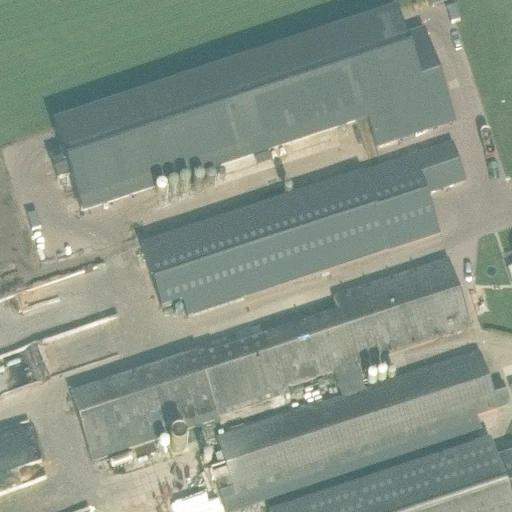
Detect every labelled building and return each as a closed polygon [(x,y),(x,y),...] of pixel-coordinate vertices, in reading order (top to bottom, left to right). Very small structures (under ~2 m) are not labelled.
[(441,91),(440,87),(422,32),(403,39),(397,19),(53,133),(80,213),(365,119),(375,152),(414,139),(420,136),(424,134),(428,131),(431,128),(432,126),(435,123),(437,119),(440,113),(441,109),(442,104),(442,100),(442,95),(441,91)] [(438,237),(425,198),(464,185),(451,145),(140,248),(160,311),(181,304),(186,320),(438,237)] [(334,381),(357,373),(355,367),(469,330),(447,263),(193,347),(197,356),(70,398),(92,463),(218,421),(217,420),(334,381)] [(340,402),(217,443),(220,454),(224,465),(233,492),(210,499),(214,511),(239,511),(238,508),(448,438),(446,429),(508,408),(501,385),(489,389),(478,356),(364,394),(357,373),(334,381),(340,402)] [(0,434),(0,474),(41,463),(30,425),(0,434)] [(489,444),(281,511),(511,511),(511,459),(511,457),(495,462),(489,444)] [(220,454),(213,457),(216,468),(224,465),(220,454)]
